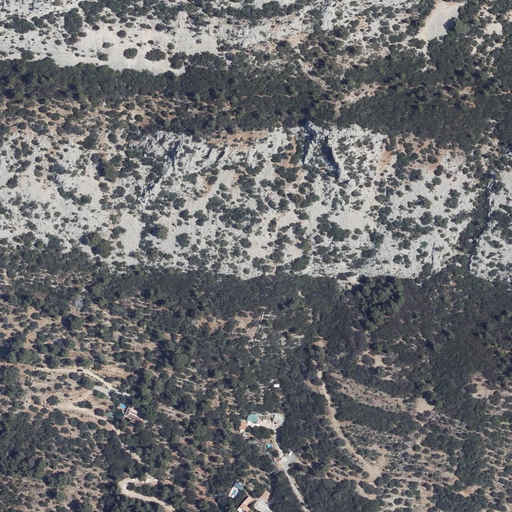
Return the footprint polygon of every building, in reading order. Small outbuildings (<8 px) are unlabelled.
[(133,414),(135,415),(137,410),(127,405),(124,411),(127,413),(126,417),(131,419),(133,414)] [(247,420),(257,422),(258,415),(249,413),(247,420)] [(276,423),(283,426),(286,418),(280,415),(276,423)] [(239,427),(248,432),(251,426),(242,422),(239,427)] [(172,439),(181,442),(182,434),(174,432),(172,439)] [(261,497),(267,501),(271,493),(265,490),(261,497)] [(239,503),(245,497),(242,494),(230,508),(234,511),(238,507),(239,509),(242,505),(239,503)]
